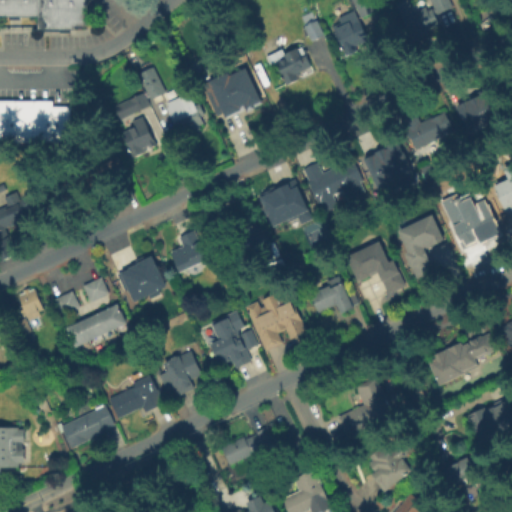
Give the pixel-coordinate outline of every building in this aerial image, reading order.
[(0,0),(84,0),(84,29),(73,29),(73,34),(37,34),(36,22),(0,22),(0,0)] [(360,19),(351,0),(370,0),(377,14),(361,21),(371,45),(347,56),(335,30),(360,19)] [(406,0),(408,0),(415,15),(428,8),(437,27),(413,39),(396,5),(406,0)] [(318,16),(328,36),(314,42),(304,23),(318,16)] [(300,49),(311,72),(300,77),(297,76),(296,74),(293,76),(295,81),(284,87),(278,75),(276,76),(274,70),(276,69),(272,62),(267,64),(264,58),(280,51),(282,55),(295,49),(296,51),(300,49)] [(136,76),(152,68),(167,100),(151,107),(136,76)] [(245,68),(263,103),(247,111),(245,107),(219,120),(204,89),(245,68)] [(463,131),(447,99),(484,81),(499,113),(463,131)] [(142,96),(148,109),(128,117),(122,105),(142,96)] [(166,109),(188,97),(203,125),(181,137),(166,109)] [(0,102),(54,102),(54,107),(72,107),(72,145),(0,145),(0,102)] [(444,109),(455,132),(415,151),(404,128),(444,109)] [(147,123),(157,147),(133,158),(122,134),(147,123)] [(379,191),(364,159),(399,143),(414,175),(379,191)] [(325,202),(316,180),(358,163),(366,185),(325,202)] [(511,213),(508,215),(495,186),(509,180),(504,169),(511,165),(511,213)] [(262,203),(307,184),(317,207),(303,213),(307,223),(295,228),(291,218),(271,226),(262,203)] [(0,209),(7,207),(3,197),(18,191),(30,221),(8,230),(14,243),(0,248),(0,209)] [(442,202),(458,194),(460,198),(464,196),(464,197),(470,194),(475,205),(485,200),(502,236),(481,246),(479,243),(464,250),(442,202)] [(426,257),(432,269),(417,276),(411,264),(409,265),(404,254),(407,252),(397,230),(430,215),(442,241),(423,250),(426,257)] [(278,255),(251,267),(234,232),(261,219),(278,255)] [(195,230),(209,259),(180,272),(171,252),(172,251),(172,250),(183,245),(179,237),(195,230)] [(360,284),(347,259),(381,240),(407,287),(390,296),(378,274),(360,284)] [(119,275),(131,270),(130,268),(139,264),(137,261),(145,257),(146,258),(153,255),(167,287),(160,291),(161,294),(151,299),(150,295),(136,302),(130,289),(126,290),(119,275)] [(312,295),(342,278),(357,305),(343,313),(336,302),(321,310),(312,295)] [(102,282),(107,296),(91,302),(86,288),(102,282)] [(18,296),(34,288),(45,308),(29,317),(18,296)] [(247,311),(287,292),(307,334),(290,342),(285,331),(278,334),(284,345),(267,353),(247,311)] [(74,293),(81,308),(63,317),(56,301),(74,293)] [(77,349),(68,330),(119,306),(127,325),(77,349)] [(209,347),(220,342),(210,322),(236,310),(254,348),(245,352),(250,363),(235,370),(231,363),(219,369),(209,347)] [(511,314),(498,319),(507,348),(511,346),(511,314)] [(440,387),(428,362),(487,334),(496,352),(476,361),(480,368),(440,387)] [(191,353),(201,375),(191,379),(195,387),(183,392),(180,386),(168,391),(158,368),(191,353)] [(114,398),(135,388),(130,379),(148,370),(165,405),(147,414),(143,406),(122,416),(114,398)] [(338,418),(366,406),(358,387),(378,378),(395,417),(346,438),(338,418)] [(470,417),(506,400),(511,413),(511,426),(481,441),(470,417)] [(63,427),(108,404),(118,424),(73,447),(63,427)] [(277,447),(233,469),(224,450),(268,428),(277,447)] [(3,478),(0,477),(0,430),(23,430),(23,466),(3,466),(3,478)] [(387,492),(366,466),(392,444),(413,471),(387,492)] [(470,458),(477,476),(449,487),(437,458),(449,454),(453,464),(470,458)] [(312,511),(290,511),(283,495),(299,488),(295,478),(315,469),(331,504),(312,511)] [(253,511),(249,504),(268,493),(277,511),(253,511)] [(397,511),(413,495),(433,511),(397,511)]
